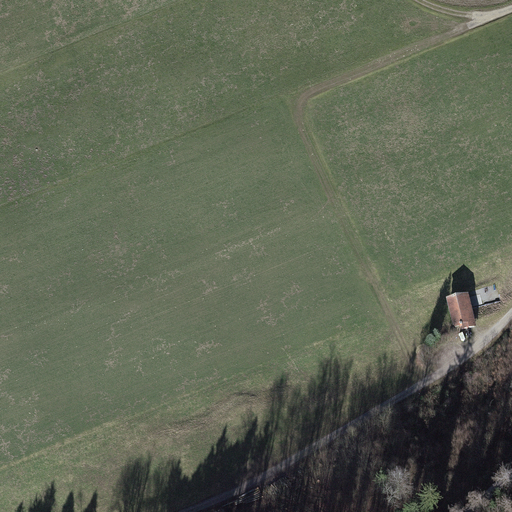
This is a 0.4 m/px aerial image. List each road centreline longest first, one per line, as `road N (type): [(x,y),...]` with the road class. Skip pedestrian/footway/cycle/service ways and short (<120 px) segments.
road 1 (track): [(423,382),(341,212),(300,117),(302,102),(482,17)]
road 2 (track): [(511,314),(423,382),(183,511)]
